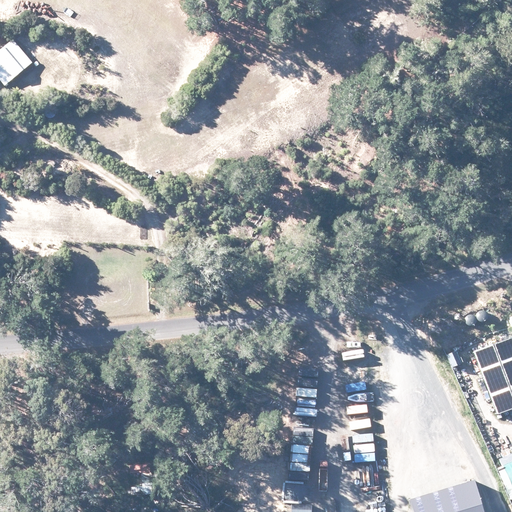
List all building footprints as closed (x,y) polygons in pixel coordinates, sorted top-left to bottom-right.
[(2,20),(0,22),(0,35),(9,27),(2,20)] [(12,42),(0,51),(0,84),(3,89),(31,65),(12,42)] [(45,86),(40,79),(22,93),(28,100),(45,86)] [(58,108),(56,106),(55,105),(54,105),(53,104),(51,104),(50,104),(49,104),(48,105),(46,106),(45,106),(45,107),(44,109),(43,110),(43,111),(43,112),(43,114),(44,115),(44,116),(45,117),(46,118),(47,119),(48,119),(50,119),(51,119),(52,119),(53,119),(55,118),(56,118),(57,117),(57,116),(58,115),(58,113),(58,112),(58,111),(58,109),(58,108)] [(511,352),(507,340),(468,355),(492,417),(511,409),(511,352)]
